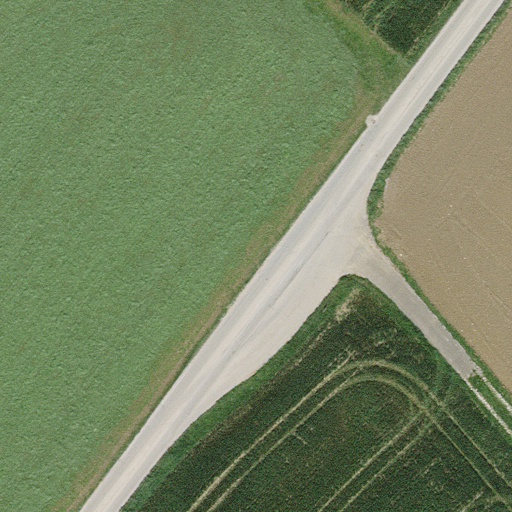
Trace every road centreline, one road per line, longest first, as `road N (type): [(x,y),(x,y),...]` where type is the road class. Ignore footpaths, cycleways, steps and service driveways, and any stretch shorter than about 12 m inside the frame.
road 1 (track): [(483,0),(101,511)]
road 2 (track): [(511,425),(333,208)]
